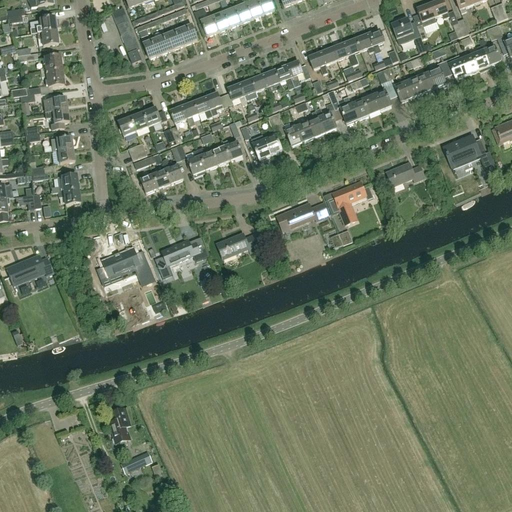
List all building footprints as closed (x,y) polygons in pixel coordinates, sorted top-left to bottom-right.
[(53,7),(51,0),(27,0),(31,10),(38,9),(53,7)] [(142,6),(139,0),(125,0),(130,11),(142,6)] [(275,13),(272,6),(270,0),(264,0),(258,3),(264,17),(275,13)] [(296,5),(294,0),(280,0),(281,3),(284,9),(296,5)] [(473,8),(470,0),(454,0),(461,16),(464,15),(467,14),(465,11),(473,8)] [(442,2),(429,7),(435,20),(442,18),(443,22),(449,20),(442,2)] [(208,8),(207,3),(195,8),(197,12),(208,8)] [(264,17),(258,3),(247,7),(252,22),(264,17)] [(173,13),(185,9),(183,4),(171,9),(173,13)] [(502,6),(496,8),(502,23),(508,21),(506,16),(506,15),(502,6)] [(252,22),(247,7),(236,11),(241,26),(252,22)] [(417,12),(420,20),(424,30),(437,25),(435,20),(429,7),(417,12)] [(497,25),(502,23),(496,8),(491,10),(497,25)] [(173,13),(171,9),(159,14),(161,18),(173,13)] [(7,16),(8,20),(22,18),(25,18),(24,11),(6,14),(7,16)] [(113,16),(115,22),(127,18),(124,11),(113,16)] [(219,35),(213,20),(209,22),(208,17),(205,11),(199,14),(194,15),(198,24),(199,27),(202,26),(207,39),(219,35)] [(241,26),(236,11),(224,16),(230,30),(241,26)] [(184,17),(188,16),(186,12),(174,16),(175,21),(184,17)] [(148,23),(161,18),(159,14),(147,19),(148,23)] [(175,21),(174,16),(162,21),(163,25),(175,21)] [(230,30),(224,16),(213,20),(219,35),(230,30)] [(129,25),(127,18),(115,22),(118,29),(129,25)] [(136,28),(148,23),(147,19),(135,23),(136,28)] [(57,33),(56,27),(55,20),(46,21),(39,22),(40,29),(30,30),(31,37),(37,36),(57,33)] [(151,30),(163,25),(162,21),(150,26),(151,30)] [(410,28),(408,22),(391,28),(396,43),(397,42),(399,47),(414,42),(414,43),(421,40),(417,30),(415,26),(410,28)] [(469,37),(463,22),(460,23),(457,24),(458,26),(463,39),(469,37)] [(132,32),(129,25),(118,29),(121,36),(132,32)] [(139,35),(151,30),(150,26),(138,31),(139,35)] [(463,39),(458,26),(453,28),(458,41),(463,39)] [(198,43),(192,28),(180,33),(186,48),(198,43)] [(425,35),(422,28),(417,30),(421,40),(422,43),(427,41),(425,35)] [(498,28),(493,30),(497,41),(502,39),(500,33),(498,28)] [(492,44),(497,41),(493,30),(489,32),(487,33),(490,40),(492,44)] [(134,39),(132,32),(121,36),(123,43),(134,39)] [(37,36),(38,41),(42,41),(43,49),(51,48),(59,47),(58,40),(57,33),(37,36)] [(168,38),(174,52),(186,48),(180,33),(174,35),(168,38)] [(385,45),(380,33),(368,37),(374,54),(375,57),(381,55),(378,47),(385,45)] [(0,46),(8,45),(6,37),(0,38),(0,46)] [(374,54),(368,37),(356,42),(361,54),(368,51),(370,56),(374,54)] [(174,52),(168,38),(156,42),(162,57),(167,55),(174,52)] [(137,45),(134,39),(123,43),(126,50),(137,45)] [(422,43),(421,40),(414,43),(419,57),(426,54),(422,43)] [(162,57),(156,42),(144,47),(150,62),(162,57)] [(361,54),(356,42),(344,46),(349,59),(353,69),(359,67),(355,57),(361,54)] [(501,64),(495,48),(488,51),(484,42),(479,44),(481,49),(490,69),(501,64)] [(137,45),(126,50),(129,57),(137,53),(140,52),(137,45)] [(338,63),(349,59),(344,46),(333,51),(338,63)] [(16,54),(14,48),(0,51),(2,58),(16,54)] [(490,69),(481,49),(477,51),(478,55),(472,58),(479,73),(490,69)] [(338,63),(333,51),(321,55),(326,68),(338,63)] [(137,53),(129,57),(128,57),(132,67),(141,63),(137,53)] [(398,64),(394,54),(388,56),(392,66),(398,64)] [(309,60),(314,72),(320,70),(323,78),(329,76),(326,68),(321,55),(317,57),(309,60)] [(403,55),(399,57),(401,64),(409,61),(407,57),(403,55)] [(37,56),(30,57),(17,59),(19,65),(38,62),(37,56)] [(41,76),(62,73),(60,58),(44,60),(46,71),(41,71),(41,76)] [(467,78),(461,62),(459,58),(443,65),(448,78),(453,76),(456,83),(467,78)] [(479,73),(472,58),(461,62),(467,78),(468,78),(479,73)] [(413,63),(411,64),(414,70),(416,69),(421,67),(418,61),(413,63)] [(298,79),(301,78),(304,76),(302,70),(299,64),(287,69),(296,90),(301,88),(298,79)] [(376,73),(382,71),(379,64),(373,67),(376,73)] [(444,80),(448,78),(443,65),(438,67),(439,71),(429,75),(435,91),(447,87),(444,80)] [(290,92),(296,90),(287,69),(276,73),(280,86),(286,83),(288,88),(290,92)] [(389,71),(383,74),(387,84),(393,82),(389,71)] [(48,90),(64,88),(62,73),(41,76),(42,80),(47,79),(48,90)] [(276,73),(270,75),(264,78),(269,90),(271,95),(282,91),(280,86),(276,73)] [(358,81),(355,74),(346,78),(348,84),(353,83),(358,81)] [(382,87),(387,84),(383,74),(377,76),(382,87)] [(435,91),(429,75),(417,80),(424,96),(435,91)] [(264,78),(258,80),(252,82),(257,95),(269,90),(264,78)] [(417,80),(415,81),(406,85),(413,100),(424,96),(417,80)] [(252,82),(246,85),(240,87),(245,99),(257,95),(252,82)] [(323,95),(319,84),(313,86),(318,97),(323,95)] [(413,100),(406,85),(395,89),(401,105),(413,100)] [(245,99),(240,87),(235,89),(228,92),(231,99),(233,104),(240,101),(242,109),(248,107),(245,99)] [(12,100),(20,99),(27,98),(26,92),(25,91),(11,93),(12,100)] [(380,114),(392,109),(385,93),(374,98),(380,114)] [(328,96),(332,106),(335,112),(340,110),(341,111),(340,112),(347,127),(358,123),(352,107),(349,100),(344,102),(345,105),(339,107),(334,94),(328,96)] [(219,117),(217,113),(224,111),(220,102),(218,96),(212,98),(206,100),(213,119),(219,117)] [(21,106),(35,104),(34,97),(27,98),(20,99),(21,106)] [(369,118),(380,114),(374,98),(363,102),(369,118)] [(67,113),(66,100),(51,102),(50,100),(44,101),(46,116),(48,115),(53,115),(67,113)] [(206,100),(200,103),(194,105),(199,117),(205,115),(208,121),(213,119),(206,100)] [(369,118),(363,102),(352,107),(358,123),(369,118)] [(187,122),(189,126),(190,130),(196,128),(193,120),(199,117),(194,105),(182,109),(187,122)] [(147,111),(148,113),(144,115),(152,136),(156,135),(154,129),(162,125),(155,108),(147,111)] [(182,109),(176,112),(171,114),(173,121),(175,126),(187,122),(182,109)] [(324,118),(321,111),(316,113),(317,114),(326,136),(337,131),(331,115),(324,118)] [(48,115),(46,116),(45,116),(46,121),(53,120),(54,127),(50,128),(51,133),(65,132),(64,126),(69,125),(67,113),(53,115),(48,115)] [(326,136),(317,114),(313,116),(315,122),(308,125),(315,141),(326,136)] [(131,120),(137,135),(149,131),(151,137),(152,136),(144,115),(131,120)] [(279,116),(274,118),(278,129),(284,127),(279,116)] [(273,132),(278,129),(274,118),(268,120),(273,132)] [(137,135),(131,120),(125,122),(119,125),(125,140),(137,135)] [(511,123),(495,130),(496,131),(492,132),(499,148),(502,146),(502,144),(509,141),(510,143),(511,142),(511,123)] [(297,129),(304,145),(315,141),(308,125),(297,129)] [(230,128),(235,141),(241,139),(235,126),(230,128)] [(292,131),(286,134),(292,150),(304,145),(297,129),(296,126),(291,128),(292,131)] [(251,141),(247,129),(241,132),(246,143),(251,141)] [(25,136),(25,139),(39,137),(38,130),(24,132),(25,136)] [(177,130),(171,132),(177,147),(182,145),(177,130)] [(177,147),(171,132),(165,134),(171,149),(177,147)] [(0,142),(13,140),(12,133),(4,134),(0,134),(0,142)] [(40,143),(39,137),(25,139),(26,145),(40,143)] [(283,154),(276,138),(265,143),(271,158),(283,154)] [(14,147),(13,140),(0,142),(0,148),(0,149),(14,147)] [(71,140),(51,143),(53,155),(58,154),(73,152),(71,140)] [(491,168),(480,142),(474,145),(472,140),(447,150),(445,151),(448,157),(447,158),(454,175),(455,175),(453,170),(480,159),(484,171),(491,168)] [(244,160),(238,144),(230,147),(229,143),(223,145),(225,149),(231,165),(244,160)] [(271,158),(265,143),(253,147),(260,163),(271,158)] [(129,152),(131,158),(145,152),(143,146),(129,152)] [(182,148),(177,150),(182,163),(187,161),(182,148)] [(231,165),(225,149),(213,154),(219,169),(231,165)] [(177,165),(182,163),(177,150),(172,152),(177,165)] [(219,169),(213,154),(206,157),(203,151),(198,153),(207,174),(219,169)] [(75,165),(74,158),(73,152),(58,154),(59,162),(60,167),(75,165)] [(148,158),(145,152),(131,158),(133,161),(134,164),(148,158)] [(206,174),(207,174),(198,153),(193,155),(195,161),(188,164),(194,179),(195,181),(203,178),(202,176),(206,174)] [(0,161),(0,162),(0,163),(0,182),(5,182),(4,177),(2,177),(1,169),(9,168),(8,161),(0,161)] [(137,172),(151,167),(149,161),(135,166),(137,172)] [(184,183),(178,168),(171,170),(168,162),(163,164),(166,172),(172,188),(184,183)] [(425,181),(420,169),(412,172),(410,166),(387,176),(392,190),(415,181),(417,184),(425,181)] [(30,171),(31,178),(45,176),(44,169),(39,170),(33,171),(30,171)] [(153,177),(159,192),(172,188),(166,172),(153,177)] [(48,182),(48,176),(45,176),(31,178),(32,184),(48,182)] [(153,177),(141,182),(147,197),(159,192),(153,177)] [(32,184),(31,178),(20,180),(19,180),(11,181),(12,187),(32,184)] [(58,190),(51,191),(52,196),(58,195),(64,195),(64,194),(78,192),(77,178),(57,181),(58,190)] [(374,200),(369,189),(364,191),(361,185),(333,197),(335,202),(329,205),(334,215),(340,213),(346,228),(357,223),(350,205),(366,199),(368,203),(374,200)] [(79,206),(80,206),(78,192),(64,194),(64,195),(58,195),(58,200),(64,199),(65,208),(74,207),(74,209),(79,208),(79,206)] [(35,212),(34,198),(27,199),(27,203),(28,206),(29,213),(32,212),(35,212)] [(0,224),(9,223),(6,207),(10,207),(9,201),(5,201),(0,201),(0,224)] [(323,222),(318,209),(312,211),(310,206),(277,219),(283,234),(316,221),(317,224),(323,222)] [(35,224),(35,213),(25,214),(26,225),(35,224)] [(259,236),(252,239),(246,242),(244,236),(217,247),(224,262),(249,252),(251,255),(265,250),(259,236)] [(351,237),(330,241),(332,251),(353,248),(351,237)] [(165,260),(155,264),(163,282),(172,278),(169,269),(194,259),(196,265),(207,260),(204,252),(200,254),(197,246),(190,248),(189,246),(189,245),(188,244),(163,254),(165,260)] [(155,284),(143,255),(137,258),(134,251),(102,264),(105,270),(98,273),(102,283),(135,270),(142,289),(155,284)] [(53,276),(47,261),(41,263),(39,258),(7,271),(13,288),(38,278),(46,275),(47,278),(53,276)] [(17,332),(11,334),(16,347),(22,345),(17,332)] [(126,430),(131,428),(126,411),(111,416),(114,416),(116,424),(110,426),(116,447),(131,442),(129,435),(127,435),(126,430)] [(92,501),(104,497),(87,438),(73,442),(76,454),(69,456),(70,463),(81,460),(92,501)] [(146,466),(152,464),(150,460),(148,455),(142,458),(121,467),(125,476),(146,466)] [(104,511),(106,511),(112,508),(105,499),(98,504),(104,511)]
